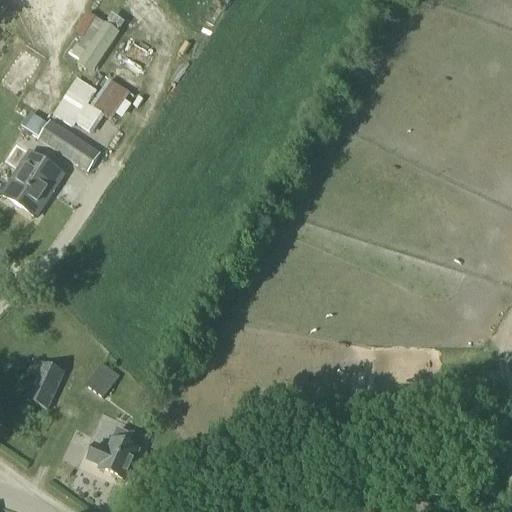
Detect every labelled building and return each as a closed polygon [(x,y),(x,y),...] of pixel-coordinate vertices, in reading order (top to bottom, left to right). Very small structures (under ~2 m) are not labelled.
[(90,32),(97,11),(87,8),(80,29),(90,32)] [(79,60),(94,70),(123,28),(108,18),(79,60)] [(76,81),(52,118),(70,131),(72,127),(90,138),(103,119),(86,107),(94,94),(76,81)] [(48,125),(37,141),(50,149),(88,174),(98,159),(61,133),(48,125)] [(62,177),(28,155),(0,198),(34,220),(62,177)] [(46,413),(62,377),(31,362),(25,376),(33,379),(22,402),(46,413)] [(85,389),(102,401),(119,379),(99,368),(85,389)] [(93,448),(93,449),(92,448),(83,466),(123,485),(137,454),(135,453),(139,443),(127,437),(127,438),(116,433),(112,442),(106,454),(93,448)]
